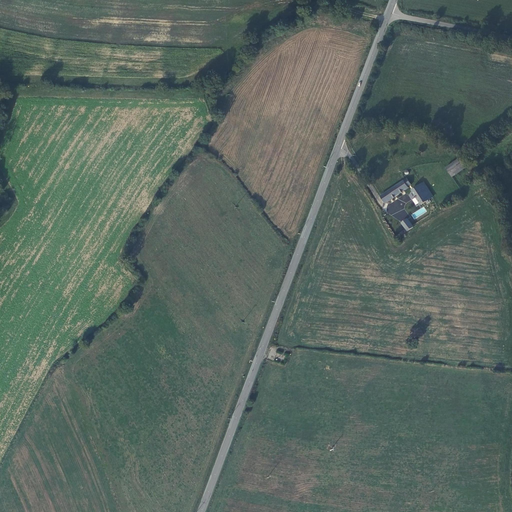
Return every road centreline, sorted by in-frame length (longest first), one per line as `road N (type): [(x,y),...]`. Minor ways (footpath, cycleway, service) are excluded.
road 1 (tertiary): [(339,141),(201,511)]
road 2 (tertiary): [(387,12),(339,141)]
road 3 (unclassified): [(511,37),(387,12)]
